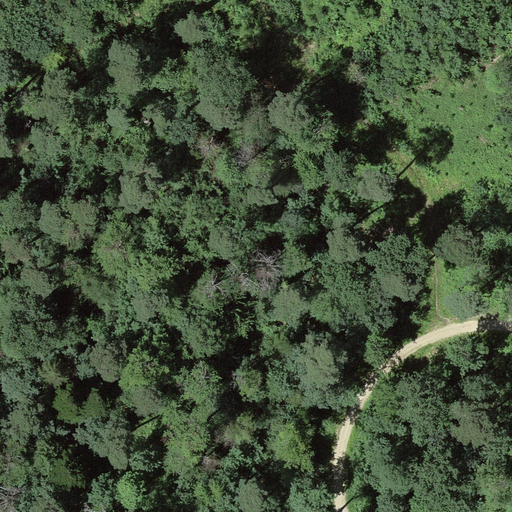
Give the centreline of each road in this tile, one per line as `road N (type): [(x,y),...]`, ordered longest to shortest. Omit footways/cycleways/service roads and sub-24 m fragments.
road 1 (track): [(439,328),(385,181),(252,0)]
road 2 (track): [(339,511),(343,428),(358,394),(404,345),(455,320),(511,306)]
